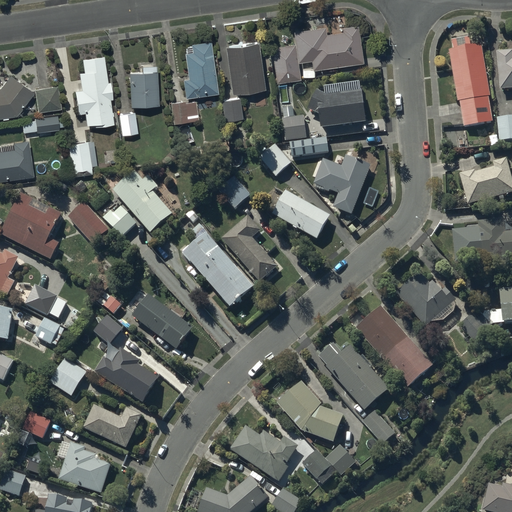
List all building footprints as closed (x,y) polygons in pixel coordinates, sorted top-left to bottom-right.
[(298,24),(302,55),(312,53),(313,61),(362,54),(357,20),(324,25),(323,20),(298,24)] [(182,72),(184,89),(213,85),(206,31),(190,33),(191,43),(185,43),(189,71),(182,72)] [(228,35),(233,82),(265,79),(259,32),(228,35)] [(482,36),(450,41),(458,94),(461,93),(465,119),(492,114),(488,88),(490,88),(482,36)] [(83,101),(84,114),(109,111),(101,46),(81,49),(82,62),(77,63),(79,81),(73,82),(75,102),(83,101)] [(511,49),(497,49),(500,83),(511,82),(511,50),(511,51),(511,49)] [(124,63),(126,98),(155,96),(154,62),(124,63)] [(0,107),(11,106),(28,85),(7,67),(0,74),(0,107)] [(317,88),(322,120),(364,113),(359,82),(317,88)] [(57,84),(34,87),(37,111),(60,108),(57,84)] [(241,96),(223,98),(225,118),(243,116),(241,96)] [(184,98),(170,100),(173,122),(197,119),(195,99),(184,100),(184,98)] [(134,111),(118,113),(121,133),(137,131),(134,111)] [(58,128),(56,114),(35,116),(35,119),(21,120),(22,131),(35,129),(35,131),(58,128)] [(304,116),(283,119),(286,141),(307,139),(304,116)] [(511,116),(498,118),(500,141),(511,140),(511,116)] [(0,170),(27,165),(21,134),(0,138),(0,170)] [(87,139),(67,141),(70,174),(91,172),(90,164),(96,163),(93,139),(87,140),(87,139)] [(291,144),(284,145),(285,154),(292,153),(292,157),(329,153),(327,139),(291,143),(291,144)] [(292,164),(276,145),(260,159),(277,177),(292,164)] [(458,171),(467,203),(511,190),(511,169),(507,151),(496,154),(497,160),(458,171)] [(317,184),(340,194),(335,209),(351,216),(370,168),(345,158),(342,166),(325,160),(317,184)] [(111,181),(151,222),(171,203),(131,162),(111,181)] [(251,196),(235,177),(219,191),(236,209),(251,196)] [(271,206),(315,230),(329,203),(285,180),(271,206)] [(58,235),(49,230),(59,210),(21,190),(2,225),(50,251),(58,235)] [(85,203),(69,217),(93,245),(110,230),(85,203)] [(111,211),(104,218),(122,238),(137,224),(121,207),(113,214),(111,211)] [(222,232),(261,274),(279,257),(253,229),(260,224),(247,209),(222,232)] [(482,223),(455,223),(456,248),(511,247),(511,211),(482,212),(482,223)] [(227,248),(204,222),(181,243),(204,269),(227,248)] [(0,283),(12,289),(20,272),(10,267),(18,250),(5,244),(2,249),(0,248),(0,283)] [(204,269),(229,297),(253,275),(227,248),(204,269)] [(421,274),(397,294),(425,329),(456,301),(446,290),(443,292),(434,282),(430,285),(421,274)] [(511,284),(498,285),(500,320),(511,319),(511,284)] [(58,297),(36,285),(26,305),(48,316),(49,314),(59,319),(60,317),(66,319),(71,309),(66,306),(68,303),(58,298),(58,297)] [(130,307),(153,325),(148,331),(165,344),(171,335),(175,338),(188,321),(145,287),(130,307)] [(122,306),(105,292),(97,302),(104,307),(104,306),(115,315),(122,306)] [(0,329),(7,330),(11,298),(0,296),(0,329)] [(382,308),(357,329),(383,360),(408,339),(382,308)] [(123,328),(107,314),(97,325),(113,339),(123,328)] [(473,315),(460,326),(474,343),(487,332),(473,315)] [(61,326),(45,318),(36,337),(51,345),(52,344),(57,346),(65,331),(60,328),(61,326)] [(433,368),(408,339),(383,360),(408,390),(433,368)] [(104,350),(95,365),(145,394),(159,370),(135,356),(138,352),(120,341),(112,355),(104,350)] [(332,348),(320,358),(366,411),(389,391),(349,347),(339,356),(332,348)] [(14,361),(0,353),(0,378),(4,380),(14,361)] [(72,397),(87,373),(65,359),(50,383),(72,397)] [(302,383),(278,405),(302,432),(334,444),(343,416),(320,408),(322,406),(302,383)] [(85,420),(128,439),(142,408),(125,401),(121,409),(94,398),(85,420)] [(52,421),(31,412),(23,430),(43,440),(52,421)] [(375,413),(364,423),(383,446),(395,436),(375,413)] [(245,421),(231,446),(277,472),(296,439),(282,431),(280,435),(264,425),(261,430),(245,421)] [(61,469),(98,481),(106,455),(87,449),(88,443),(71,438),(61,469)] [(340,446),(326,459),(342,477),(356,464),(340,446)] [(0,490),(20,496),(26,476),(6,470),(0,489),(0,490)] [(207,479),(197,504),(218,511),(241,511),(267,490),(251,470),(229,488),(207,479)] [(489,482),(483,509),(496,511),(511,511),(511,481),(501,479),(499,485),(489,482)] [(33,511),(86,511),(89,498),(38,489),(33,511)] [(297,511),(304,502),(283,489),(272,508),(278,511),(297,511)]
